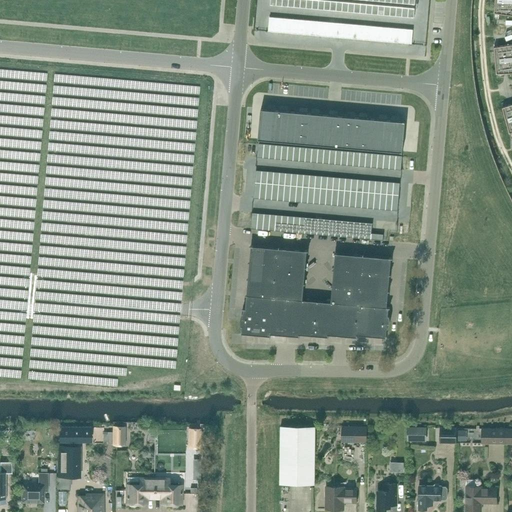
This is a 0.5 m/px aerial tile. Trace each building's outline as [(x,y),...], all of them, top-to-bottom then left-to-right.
[(511,0),(494,0),(494,12),(511,14),(511,43),(494,46),(496,73),(511,72),(511,103),(502,107),(509,133),(511,131),(511,0)] [(261,109),(258,139),(275,141),(277,110),(261,109)] [(277,110),(275,141),(291,142),(293,111),(277,110)] [(293,111),(291,142),(307,144),(309,113),(293,111)] [(309,113),(307,144),(323,145),(325,114),(309,113)] [(325,114),(323,145),(339,146),(341,116),(325,114)] [(341,116),(339,146),(354,148),(357,117),(341,116)] [(357,117),(354,148),(370,149),(373,118),(357,117)] [(373,118),(370,149),(386,150),(389,120),(373,118)] [(389,120),(386,150),(403,152),(405,121),(389,120)] [(263,263),(265,247),(251,245),(251,246),(250,262),(249,262),(263,263)] [(279,248),(278,248),(265,247),(263,263),(278,265),(279,248)] [(279,248),(278,265),(292,266),(293,249),(279,248)] [(307,251),(307,250),(293,249),(292,266),(306,267),(307,251)] [(348,271),(349,254),(335,253),(334,269),(333,269),(333,270),(348,271)] [(363,255),(349,254),(348,271),(362,272),(363,255)] [(364,255),(363,255),(362,272),(376,273),(377,257),(364,255)] [(392,258),(377,257),(376,273),(390,274),(391,258),(392,258)] [(278,265),(263,263),(249,262),(250,263),(248,278),(248,279),(276,281),(278,265)] [(306,267),(292,266),(278,265),(276,281),(305,283),(304,283),(306,267)] [(362,272),(348,271),(333,270),(334,270),(332,286),(360,288),(362,272)] [(390,274),(376,273),(362,272),(360,288),(389,291),(388,290),(390,275),(390,274)] [(275,297),(276,281),(248,279),(247,295),(246,295),(274,297),(275,297)] [(304,284),(305,283),(276,281),(275,297),(288,298),(303,300),(303,299),(304,284)] [(359,304),(360,288),(332,286),(331,302),(332,302),(346,303),(359,304)] [(389,291),(360,288),(359,304),(360,304),(374,306),(387,307),(388,291),(389,291)] [(273,311),(274,297),(246,295),(247,295),(246,308),(258,309),(273,311)] [(288,298),(275,297),(274,297),(273,311),(271,334),(285,335),(288,298)] [(300,337),(300,334),(303,300),(288,298),(285,335),(299,336),(300,337)] [(317,301),(303,299),(303,300),(300,334),(314,335),(317,301)] [(332,302),(331,302),(317,301),(314,335),(328,337),(329,334),(332,302)] [(343,336),(346,303),(332,302),(329,334),(343,336)] [(360,304),(359,304),(346,303),(343,336),(357,337),(358,335),(360,304)] [(372,336),(374,306),(360,304),(358,335),(372,336)] [(387,307),(374,306),(372,336),(386,337),(386,338),(388,322),(389,308),(389,307),(387,307)] [(258,309),(246,308),(243,308),(243,309),(244,309),(243,319),(242,319),(242,320),(243,320),(241,334),(242,334),(242,333),(256,335),(258,309)] [(271,334),(273,311),(258,309),(256,335),(270,336),(271,336),(271,334)] [(59,438),(70,438),(70,426),(59,426),(59,438)] [(70,438),(81,438),(81,426),(70,426),(70,438)] [(81,438),(91,438),(91,426),(81,426),(81,438)] [(314,484),(315,426),(284,426),(281,426),(280,484),(314,484)] [(114,427),(114,444),(124,444),(124,427),(114,427)] [(366,442),(366,427),(342,427),(342,441),(366,442)] [(408,441),(425,441),(426,428),(408,427),(408,441)] [(456,443),(456,428),(440,428),(440,443),(456,443)] [(506,443),(506,428),(482,428),(482,443),(506,443)] [(199,447),(209,447),(209,429),(199,429),(199,447)] [(77,477),(77,446),(59,446),(59,477),(68,477),(71,477),(77,477)] [(12,460),(0,459),(0,505),(6,505),(6,493),(6,486),(6,477),(12,477),(12,460)] [(38,484),(23,484),(22,484),(22,502),(44,502),(44,491),(48,491),(48,473),(39,473),(38,484)] [(71,477),(68,477),(59,477),(56,477),(56,489),(71,489),(71,477)] [(154,498),(154,478),(140,478),(140,477),(139,477),(139,484),(127,484),(126,503),(130,503),(131,505),(135,505),(136,503),(140,503),(140,497),(154,498)] [(169,484),(169,477),(168,477),(168,478),(154,478),(154,498),(168,498),(168,504),(171,504),(172,505),(176,505),(178,504),(181,504),(181,485),(169,484)] [(396,505),(397,484),(385,484),(384,491),(378,491),(377,510),(390,510),(390,505),(396,505)] [(440,486),(438,484),(435,484),(433,485),(419,485),(418,510),(427,510),(427,505),(428,505),(427,505),(427,503),(432,503),(433,503),(433,500),(441,500),(441,499),(446,499),(447,498),(448,488),(446,486),(441,486),(440,486)] [(344,488),(344,487),(326,486),(325,509),(329,509),(331,511),(334,511),(336,509),(344,509),(344,501),(348,502),(348,503),(349,503),(350,503),(355,503),(356,503),(357,488),(344,488)] [(482,487),(482,486),(466,486),(465,511),(481,511),(481,502),(488,502),(488,503),(496,503),(497,487),(482,487)] [(102,511),(103,494),(85,494),(85,496),(78,496),(77,511),(102,511)]
